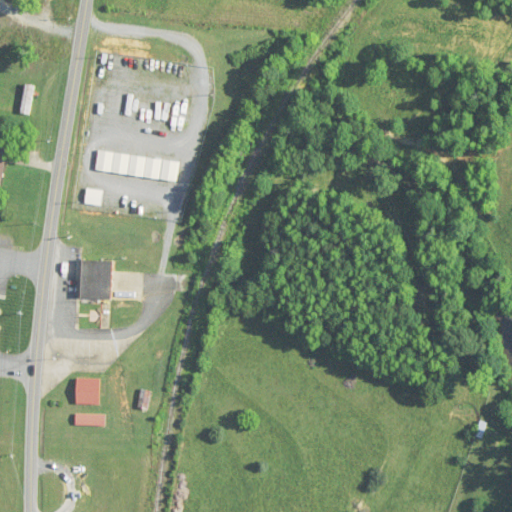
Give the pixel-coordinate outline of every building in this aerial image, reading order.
[(0,50),(15,54),(19,32),(0,28),(0,50)] [(111,263),(81,262),(80,300),(110,301),(111,263)] [(152,392),(141,390),(138,406),(148,409),(152,392)] [(105,426),(105,414),(75,414),(75,426),(105,426)] [(476,435),(483,437),(487,424),(480,422),(476,435)]
